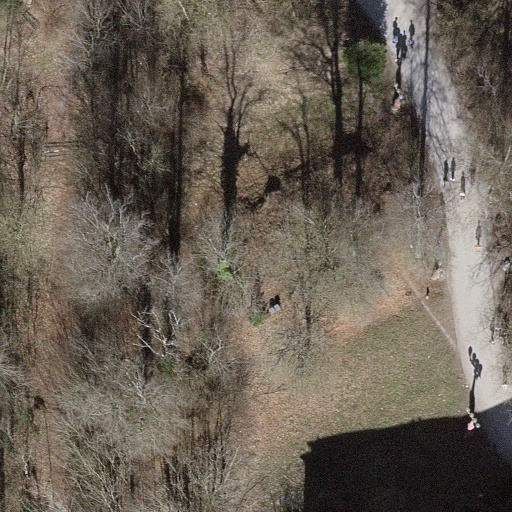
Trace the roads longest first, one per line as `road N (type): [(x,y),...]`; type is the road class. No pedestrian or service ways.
road 1 (track): [(399,24),(430,89),(459,196),(492,386),(511,429)]
road 2 (track): [(0,22),(67,135)]
